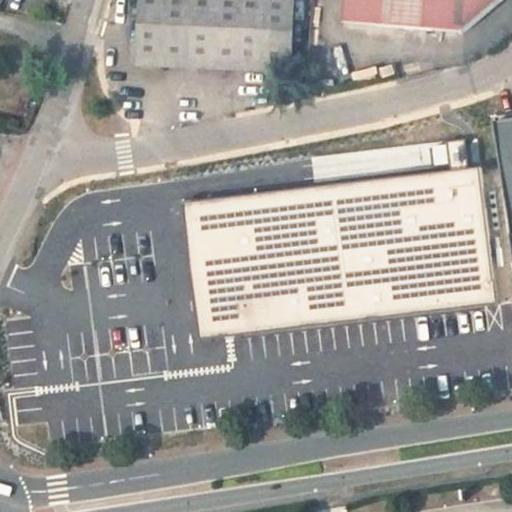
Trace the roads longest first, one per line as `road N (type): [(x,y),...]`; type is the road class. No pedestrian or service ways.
road 1 (primary): [(511,420),(58,491),(0,491)]
road 2 (residential): [(37,154),(205,145),(421,102),(511,71)]
road 3 (primary): [(142,511),(511,453)]
road 4 (unknown): [(421,102),(446,269)]
road 5 (residential): [(37,154),(96,0)]
